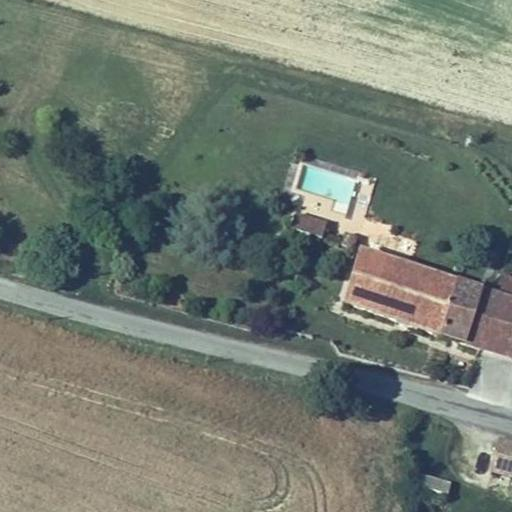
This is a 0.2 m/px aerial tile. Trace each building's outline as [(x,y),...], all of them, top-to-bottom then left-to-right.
[(328,224),(297,213),(292,230),(323,240),(328,224)] [(342,245),(355,250),(359,236),(346,232),(342,245)] [(496,292),(364,249),(345,305),(511,359),(511,276),(502,273),(496,292)] [(511,445),(501,442),(492,475),(511,480),(511,445)] [(419,476),(417,489),(448,493),(450,481),(419,476)]
